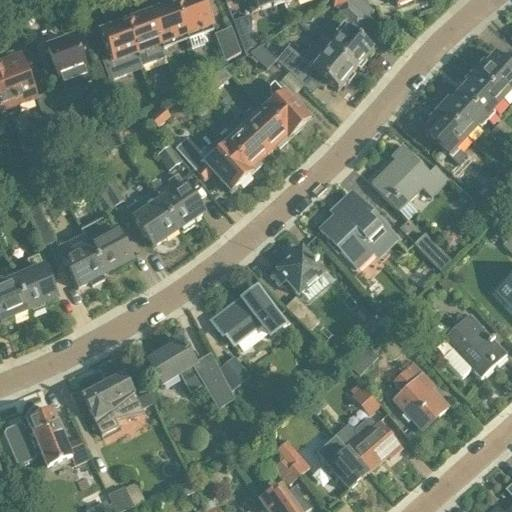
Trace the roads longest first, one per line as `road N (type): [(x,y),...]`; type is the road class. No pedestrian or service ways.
road 1 (residential): [(0,386),(66,358),(211,269),(313,181),(431,51),(490,0)]
road 2 (residential): [(419,511),(511,429)]
